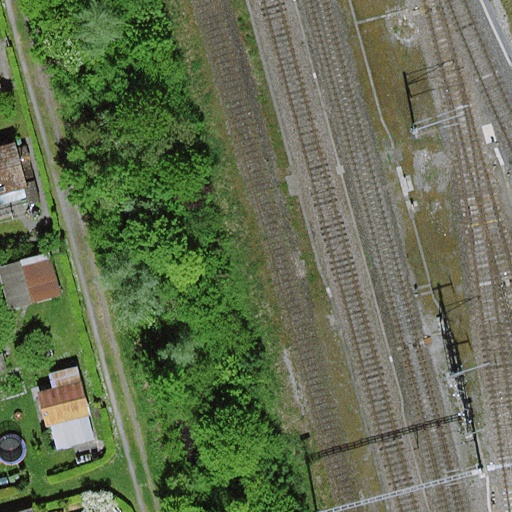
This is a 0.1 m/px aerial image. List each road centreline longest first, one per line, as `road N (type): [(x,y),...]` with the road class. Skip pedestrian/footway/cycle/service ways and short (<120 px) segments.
road 1 (track): [(148,511),(15,0)]
road 2 (track): [(0,506),(136,468)]
